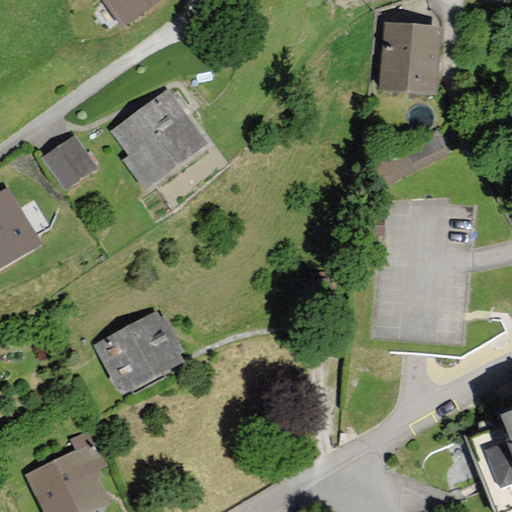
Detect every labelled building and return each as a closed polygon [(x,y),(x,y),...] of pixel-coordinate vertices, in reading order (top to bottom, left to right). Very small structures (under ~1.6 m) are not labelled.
[(106,0),(123,24),(159,0),(106,0)] [(387,24),(381,86),(435,91),(440,29),(387,24)] [(165,94),(117,130),(138,157),(129,164),(146,186),(203,143),(165,94)] [(73,138),(45,159),(66,188),(94,168),(73,138)] [(0,265),(38,243),(8,192),(0,196),(0,265)] [(98,347),(123,391),(182,358),(158,314),(98,347)] [(511,511),(511,412),(467,430),(497,511),(511,511)] [(73,441),(78,452),(30,474),(47,511),(88,511),(107,503),(91,470),(104,464),(90,433),(73,441)]
